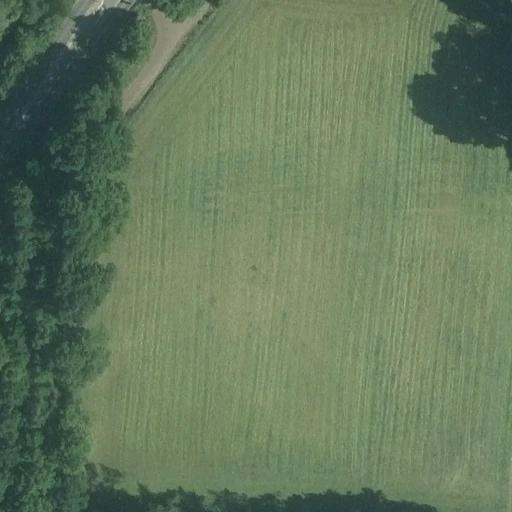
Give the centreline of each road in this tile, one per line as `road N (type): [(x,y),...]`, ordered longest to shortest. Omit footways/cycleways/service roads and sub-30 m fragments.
road 1 (track): [(53,511),(117,112),(185,34),(147,0)]
road 2 (tertiary): [(0,152),(109,0)]
